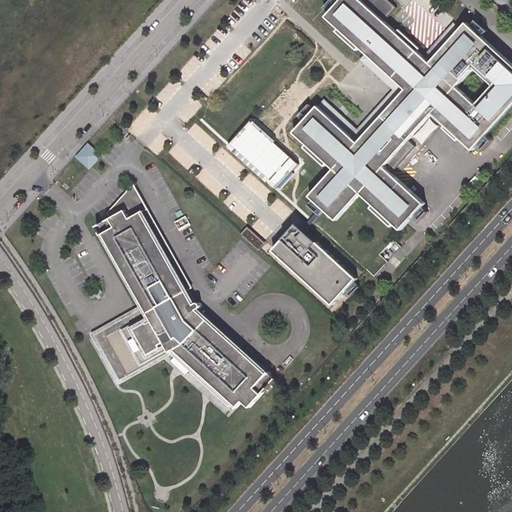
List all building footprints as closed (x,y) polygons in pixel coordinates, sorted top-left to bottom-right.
[(461,31),(449,44),(436,57),(430,51),(425,57),(385,21),(361,0),(341,0),(326,17),(366,53),(407,90),(359,143),(319,106),(294,133),(335,170),(310,196),(337,220),(361,193),(402,230),(426,204),(385,167),(434,113),(474,150),(511,108),(511,63),(467,23),(461,31)] [(361,0),(385,21),(397,8),(388,0),(361,0)] [(454,25),(430,51),(436,57),(449,44),(461,31),(454,25)] [(316,40),(285,76),(319,106),(325,99),(330,103),(338,95),(333,91),(344,78),(348,81),(352,75),(316,40)] [(292,131),(294,133),(319,106),(285,76),(260,53),(246,68),(251,72),(240,83),(258,99),(254,104),(288,135),(292,131)] [(407,90),(366,53),(361,60),(394,89),(358,129),(330,103),(325,99),(319,106),(359,143),(407,90)] [(253,121),(231,145),(280,190),(302,166),(253,121)] [(88,147),(80,157),(90,166),(98,156),(88,147)] [(245,402),(252,409),(278,380),(271,373),(269,375),(199,311),(200,310),(201,309),(201,307),(199,306),(197,305),(194,307),(186,293),(188,292),(142,214),(146,212),(131,188),(105,216),(108,222),(94,230),(99,239),(103,237),(145,308),(149,314),(99,344),(122,383),(171,354),(176,351),(235,404),(234,404),(239,408),(245,402)] [(299,226),(274,252),(335,307),(359,280),(299,226)] [(149,314),(145,308),(96,338),(99,344),(149,314)] [(176,351),(171,354),(231,408),(234,404),(235,404),(176,351)]
